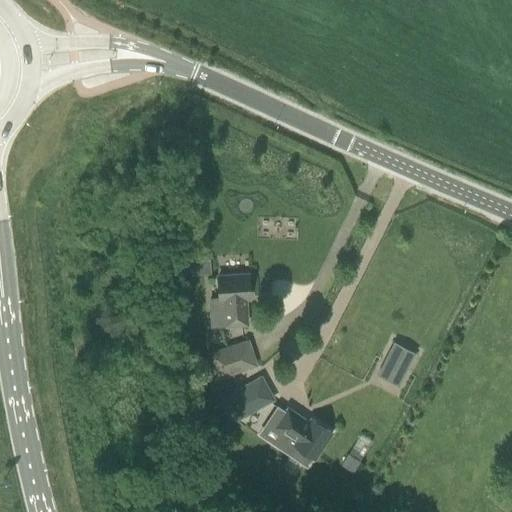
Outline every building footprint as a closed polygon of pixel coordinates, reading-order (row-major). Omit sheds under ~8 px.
[(189,274),(188,260),(167,262),(168,276),(189,274)] [(218,297),(209,298),(211,326),(223,325),(234,324),(246,324),(244,298),(248,298),(247,275),(217,277),(218,297)] [(214,378),(254,365),(247,342),(206,355),(214,378)] [(393,342),(382,365),(403,376),(415,353),(393,342)] [(212,380),(215,388),(236,382),(234,374),(212,380)] [(260,378),(223,399),(236,421),(273,401),(260,378)] [(276,426),(274,429),(286,437),(278,449),(306,467),(314,454),(315,455),(319,449),(330,433),(329,432),(311,419),(308,423),(287,409),(285,412),(276,426)] [(348,454),(360,460),(371,438),(360,433),(348,454)] [(347,454),(340,464),(352,472),(359,462),(347,454)]
